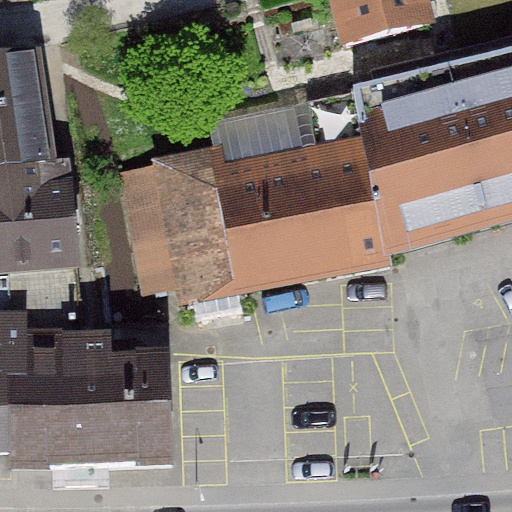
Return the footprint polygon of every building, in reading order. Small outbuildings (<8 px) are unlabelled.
[(329,0),(342,51),(426,30),(418,0),(329,0)] [(511,58),(304,110),(311,151),(287,156),(280,116),(206,130),(212,163),(160,172),(186,311),(190,306),(240,301),(238,290),(384,262),(381,250),(511,213),(511,58)] [(0,177),(43,172),(28,61),(0,64),(0,177)] [(0,282),(70,276),(61,170),(43,172),(0,177),(0,282)] [(163,367),(158,368),(130,369),(129,347),(77,347),(70,276),(0,282),(1,325),(12,324),(20,448),(6,449),(7,457),(8,472),(71,473),(167,469),(163,367)] [(12,324),(1,325),(0,282),(0,456),(7,457),(6,449),(20,448),(12,324)]
